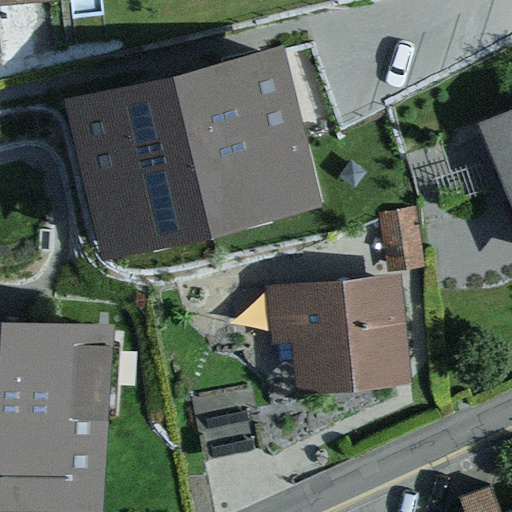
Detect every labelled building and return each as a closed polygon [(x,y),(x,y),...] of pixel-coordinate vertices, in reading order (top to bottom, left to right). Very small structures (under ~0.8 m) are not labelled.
[(272,56),(77,103),(106,223),(301,175),(272,56)] [(511,120),(495,127),(511,166),(511,120)] [(383,216),(393,264),(421,258),(411,209),(383,216)] [(306,355),(308,370),(396,362),(390,287),(357,290),(357,285),(354,279),(349,276),(343,275),(336,278),(332,282),(330,287),(331,293),(274,298),(280,357),(306,355)] [(99,330),(0,324),(0,472),(90,477),(99,330)] [(192,393),(203,451),(261,440),(250,382),(192,393)] [(501,511),(491,484),(461,495),(467,511),(501,511)]
